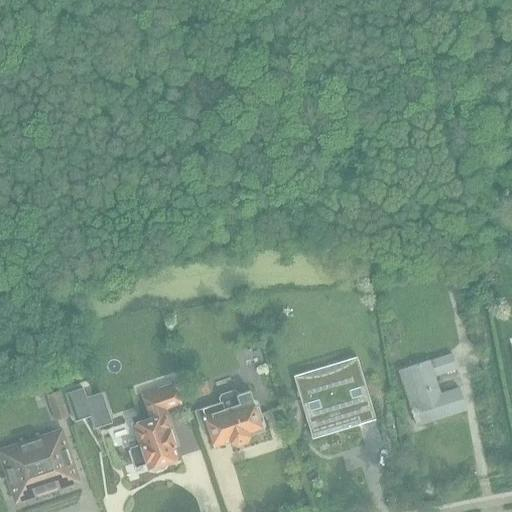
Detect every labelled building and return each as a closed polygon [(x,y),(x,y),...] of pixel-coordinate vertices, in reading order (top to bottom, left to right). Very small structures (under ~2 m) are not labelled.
[(243,348),(249,363),(264,358),(259,343),(243,348)] [(437,375),(455,370),(450,354),(410,366),(400,370),(411,403),(417,423),(468,408),(462,388),(443,394),(437,375)] [(356,356),(355,356),(341,365),(326,371),(311,374),(295,374),(293,375),(300,399),(303,402),(307,403),(309,409),(306,412),(305,416),(310,433),(356,419),(358,424),(375,419),(368,396),(366,394),(362,394),(360,386),(363,384),(364,380),(356,356)] [(103,380),(108,397),(133,389),(127,372),(103,380)] [(210,391),(206,378),(193,383),(197,396),(210,391)] [(166,461),(180,457),(176,443),(178,443),(167,408),(182,403),(175,383),(143,393),(150,417),(135,422),(141,442),(131,445),(137,465),(147,462),(149,468),(154,467),(155,468),(164,465),(166,461)] [(47,394),(55,420),(69,415),(60,389),(47,394)] [(250,389),(237,394),(237,392),(233,390),(222,393),(220,398),(221,401),(195,410),(201,428),(208,430),(210,429),(214,441),(220,443),(229,440),(235,443),(249,439),(251,432),(264,427),(267,423),(266,420),(260,416),(258,409),(260,405),(258,400),(252,398),(250,389)] [(60,431),(0,450),(16,500),(77,480),(60,431)]
